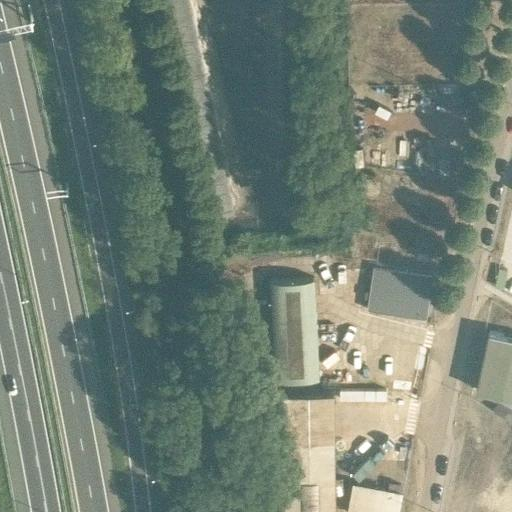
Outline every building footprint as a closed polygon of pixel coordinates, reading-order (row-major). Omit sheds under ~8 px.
[(375,260),(380,235),(355,230),(350,255),(375,260)] [(366,309),(426,318),(432,277),(373,268),(366,309)] [(270,280),(275,380),(318,377),(313,277),(270,280)] [(511,398),(511,336),(488,332),(475,391),(511,398)] [(334,511),(333,388),(254,389),(255,438),(259,459),(260,459),(261,502),(271,502),(271,511),(334,511)] [(345,475),(345,463),(335,463),(335,475),(345,475)] [(353,483),(347,511),(397,511),(401,492),(353,483)]
